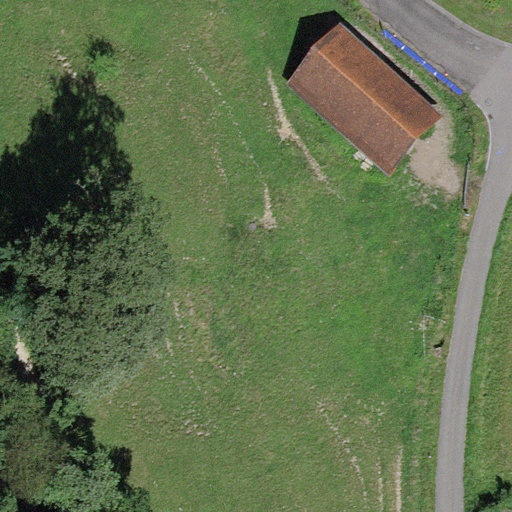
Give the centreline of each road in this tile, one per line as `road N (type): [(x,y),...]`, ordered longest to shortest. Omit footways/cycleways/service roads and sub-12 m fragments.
road 1 (track): [(96,511),(0,330)]
road 2 (residential): [(511,74),(465,55),(393,0)]
